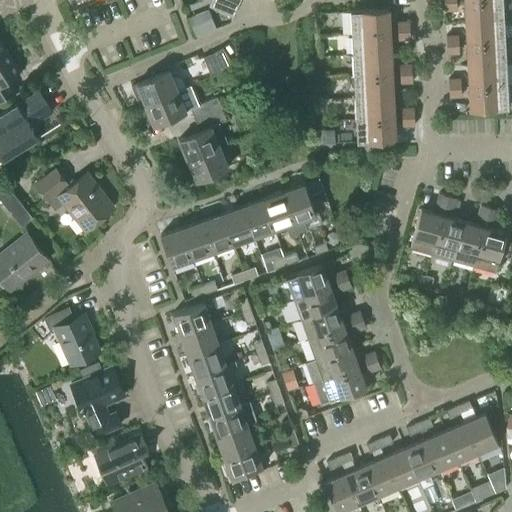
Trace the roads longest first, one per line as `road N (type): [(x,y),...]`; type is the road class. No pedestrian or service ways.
road 1 (residential): [(208,511),(181,469),(116,282),(121,240)]
road 2 (residential): [(121,240),(142,216),(145,192),(44,0)]
road 3 (unclassified): [(247,511),(283,499),(329,443),(419,405)]
road 4 (residential): [(432,149),(434,61),(423,0)]
road 5 (residential): [(6,329),(66,274),(121,240)]
